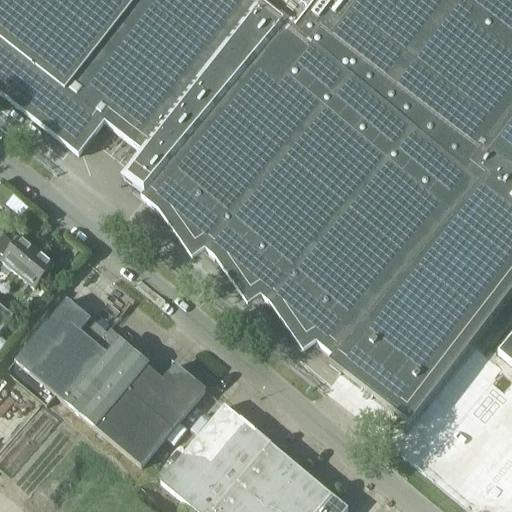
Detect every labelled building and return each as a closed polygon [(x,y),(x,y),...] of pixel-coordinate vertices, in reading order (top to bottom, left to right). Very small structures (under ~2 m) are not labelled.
[(511,0),(0,0),(0,92),(80,156),(105,125),(143,155),(126,175),(127,184),(145,198),(142,202),(159,215),(172,207),(204,254),(215,263),(228,251),(261,302),(271,310),(283,298),(318,349),(332,362),(333,363),(397,288),(481,188),(465,174),(511,111),(511,0)] [(511,111),(465,174),(481,188),(511,212),(511,111)] [(511,296),(511,212),(481,188),(397,288),(472,348),(511,296)] [(0,235),(0,260),(3,263),(2,264),(34,291),(54,267),(22,240),(21,241),(15,237),(9,244),(0,235)] [(333,363),(332,362),(329,366),(409,429),(472,348),(397,288),(333,363)] [(0,299),(0,359),(0,360),(9,350),(0,343),(0,337),(14,321),(0,309),(0,308),(5,303),(0,299)] [(67,302),(15,365),(37,383),(55,399),(74,414),(141,471),(206,393),(176,368),(163,383),(107,336),(67,302)] [(511,335),(497,354),(511,366),(511,335)] [(488,500),(511,469),(511,394),(484,372),(423,450),(488,500)] [(347,511),(224,409),(160,486),(191,511),(347,511)]
